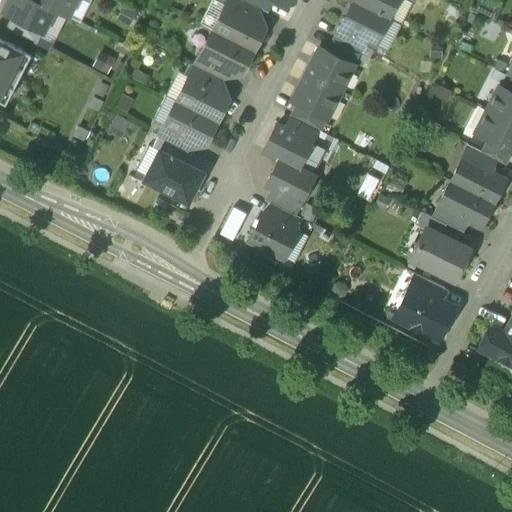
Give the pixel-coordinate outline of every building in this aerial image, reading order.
[(7,0),(2,12),(12,17),(42,32),(54,10),(54,9),(36,0),(7,0)] [(36,0),(54,9),(54,10),(67,17),(75,0),(36,0)] [(244,0),(243,0),(227,0),(225,5),(251,18),(251,17),(257,7),(244,0)] [(243,0),(244,0),(257,7),(266,11),(271,1),(269,0),(243,0)] [(269,0),(271,1),(286,8),(290,0),(269,0)] [(387,18),(353,0),(339,27),(340,27),(365,40),(374,45),(387,18)] [(352,0),(353,0),(387,18),(396,0),(352,0)] [(251,17),(251,18),(225,5),(212,29),(252,50),(263,29),(261,22),(251,17)] [(42,32),(12,17),(6,29),(36,45),(42,32)] [(365,40),(340,27),(334,39),(359,52),(365,40)] [(252,50),(212,29),(200,53),(226,67),(235,72),(242,70),(252,50)] [(359,52),(334,39),(328,52),(353,64),(359,52)] [(30,56),(0,40),(0,71),(17,81),(30,56)] [(328,52),(319,47),(305,74),(340,91),(353,65),(353,64),(328,52)] [(226,67),(200,53),(194,65),(220,78),(226,67)] [(220,78),(194,65),(188,76),(214,89),(215,89),(220,78)] [(17,81),(0,71),(0,103),(4,105),(17,81)] [(340,91),(305,74),(291,100),(296,103),(326,118),(340,91)] [(214,89),(188,76),(176,100),(216,121),(226,100),(224,94),(215,89),(214,89)] [(108,87),(101,83),(95,94),(102,98),(108,87)] [(511,92),(505,89),(498,86),(486,109),(511,121),(511,92)] [(216,121),(176,100),(163,124),(190,138),(189,139),(199,143),(205,141),(216,121)] [(326,118),(296,103),(290,115),(315,128),(320,130),(326,118)] [(511,121),(486,109),(474,132),(487,138),(511,151),(511,121)] [(315,128),(290,115),(284,127),(309,140),(315,128)] [(284,127),(276,123),(262,151),(278,159),(278,158),(297,168),(298,167),(311,141),(309,140),(284,127)] [(190,138),(163,124),(157,136),(184,149),(189,139),(190,138)] [(188,152),(157,136),(152,147),(159,151),(182,163),(188,152)] [(511,151),(487,138),(480,150),(480,151),(496,159),(495,159),(505,164),(511,151)] [(79,144),(72,140),(67,151),(74,155),(79,144)] [(496,159),(480,151),(480,150),(468,144),(461,157),(489,171),(495,159),(496,159)] [(182,163),(159,151),(145,178),(187,200),(202,173),(182,163)] [(489,171),(461,157),(450,180),(492,202),(504,179),(489,171)] [(297,168),(278,158),(278,159),(265,185),(272,188),(299,202),(313,175),(298,167),(297,168)] [(492,202),(450,180),(438,203),(468,218),(480,225),(492,202)] [(299,202),(272,188),(266,201),(271,203),(292,214),(293,214),(299,202)] [(293,214),(292,214),(271,203),(265,214),(295,229),(301,218),(293,214)] [(468,218),(438,203),(431,215),(445,223),(461,231),(468,218)] [(431,215),(420,210),(414,223),(424,228),(425,226),(440,234),(445,223),(431,215)] [(265,214),(262,212),(248,240),(283,258),(297,230),(295,229),(265,214)] [(440,234),(425,226),(424,228),(410,257),(452,279),(468,248),(440,234)] [(444,288),(415,273),(410,284),(439,298),(444,288)] [(439,298),(410,284),(393,315),(411,324),(411,325),(420,329),(438,338),(448,319),(442,316),(449,304),(439,298)] [(511,336),(504,332),(490,325),(478,347),(491,353),(511,364),(511,336)] [(511,364),(491,353),(485,364),(511,378),(511,364)]
